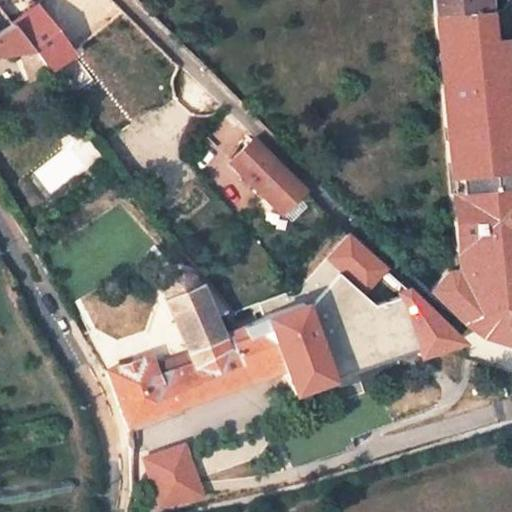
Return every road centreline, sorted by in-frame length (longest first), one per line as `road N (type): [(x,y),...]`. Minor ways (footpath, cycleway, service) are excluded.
road 1 (residential): [(0,228),(95,404),(109,469),(103,511)]
road 2 (residential): [(223,99),(126,0)]
